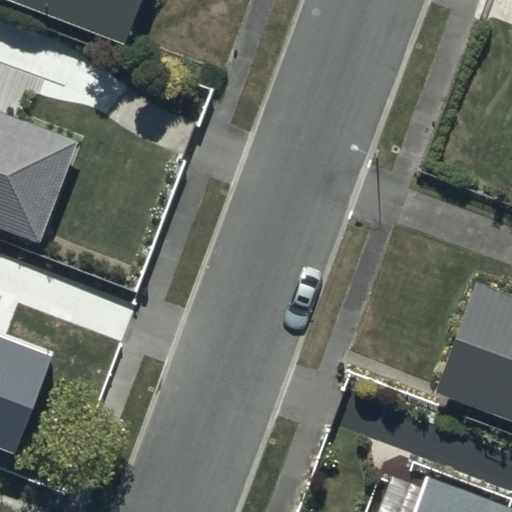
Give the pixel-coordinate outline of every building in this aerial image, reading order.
[(10,0),(132,48),(150,0),(10,0)] [(0,225),(46,243),(84,144),(0,112),(0,225)] [(511,421),(511,299),(480,288),(440,396),(511,421)] [(52,355),(0,335),(0,448),(15,454),(52,355)] [(511,511),(431,482),(419,511),(511,511)]
